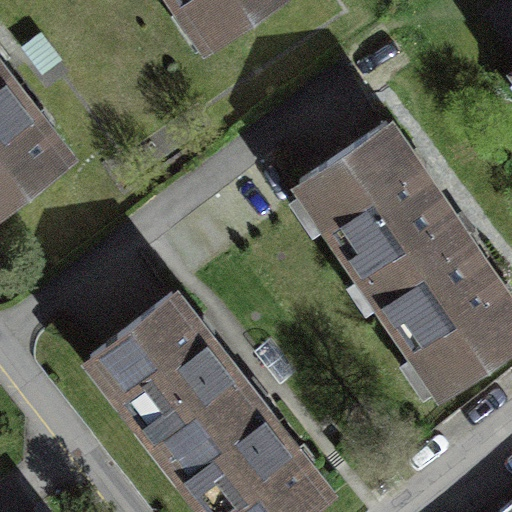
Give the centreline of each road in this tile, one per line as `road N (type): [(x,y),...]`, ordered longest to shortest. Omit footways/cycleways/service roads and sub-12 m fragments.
road 1 (residential): [(0,346),(135,511)]
road 2 (residential): [(402,511),(511,424)]
